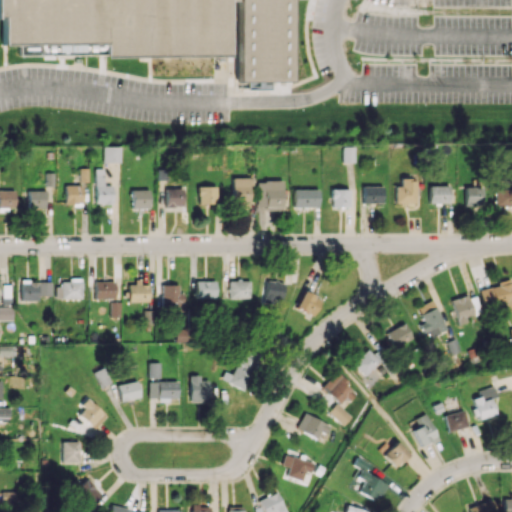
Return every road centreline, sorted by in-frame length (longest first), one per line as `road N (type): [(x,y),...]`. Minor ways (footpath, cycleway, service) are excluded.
road 1 (residential): [(256,440),(123,440),(119,454),(131,471),(236,471),(321,334),(364,300),(471,243)]
road 2 (residential): [(511,242),(0,245)]
road 3 (residential): [(511,459),(443,476),(408,511)]
